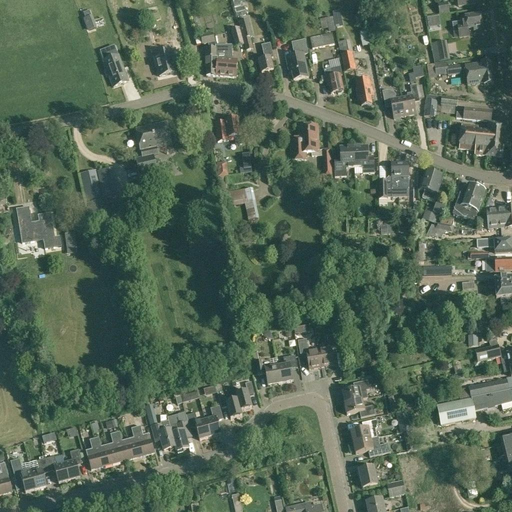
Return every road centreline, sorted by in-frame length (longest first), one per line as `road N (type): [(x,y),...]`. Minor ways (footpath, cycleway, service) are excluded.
road 1 (residential): [(0,133),(203,87),(236,88),(470,173),(511,176)]
road 2 (residential): [(344,511),(321,407),(310,398),(272,408),(221,457),(23,511)]
